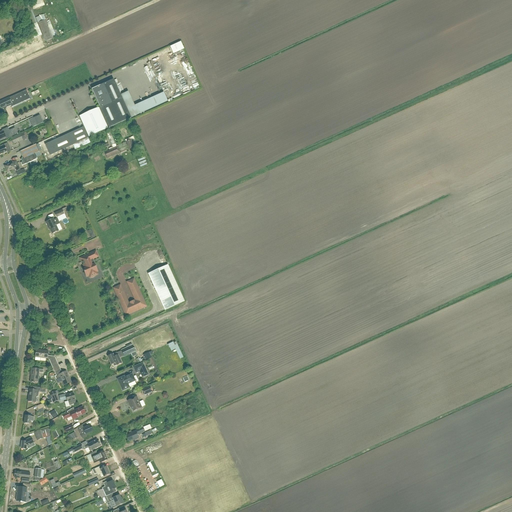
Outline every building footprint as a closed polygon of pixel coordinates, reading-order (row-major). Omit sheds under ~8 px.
[(34,6),(34,8),(45,5),(42,0),(40,0),(39,1),(40,4),(34,6)] [(48,18),(54,38),(61,35),(58,27),(53,28),(48,13),(37,16),(39,21),(48,18)] [(45,42),(53,38),(46,20),(38,23),(45,42)] [(83,127),(44,144),(49,156),(88,138),(131,118),(114,80),(91,90),(99,107),(78,117),(83,127)] [(9,98),(0,101),(0,107),(1,109),(11,104),(12,106),(25,101),(29,99),(26,91),(21,93),(9,98)] [(70,105),(72,109),(71,109),(72,113),(77,111),(76,107),(80,105),(79,102),(70,105)] [(43,123),(40,116),(33,119),(37,126),(43,123)] [(0,140),(5,138),(6,139),(12,137),(12,136),(17,134),(18,134),(18,133),(17,134),(15,129),(14,128),(13,129),(10,130),(9,131),(8,128),(2,130),(2,131),(0,132),(0,140)] [(23,140),(26,139),(25,136),(27,135),(26,132),(11,139),(13,144),(23,140)] [(111,132),(108,134),(114,146),(117,144),(111,132)] [(125,142),(116,146),(105,151),(107,158),(120,153),(119,151),(127,148),(128,150),(135,147),(132,139),(130,140),(125,142)] [(7,153),(11,152),(7,143),(0,146),(0,148),(0,147),(0,154),(3,153),(3,154),(7,153)] [(36,145),(35,145),(20,152),(24,161),(20,163),(22,166),(30,162),(31,165),(37,162),(36,160),(37,159),(36,158),(41,156),(39,151),(36,145)] [(20,170),(16,161),(13,163),(12,162),(9,164),(5,166),(7,172),(10,170),(11,171),(15,169),(16,172),(20,170)] [(56,218),(64,214),(62,210),(54,213),(56,218)] [(60,224),(57,219),(53,221),(53,219),(46,223),(48,228),(49,228),(52,234),(58,232),(56,226),(60,224)] [(96,251),(85,256),(80,258),(81,261),(85,269),(83,270),(83,272),(86,277),(89,276),(90,278),(92,278),(97,275),(96,272),(98,272),(95,264),(92,266),(90,261),(92,260),(98,257),(96,251)] [(165,311),(185,301),(168,265),(148,274),(165,311)] [(128,282),(136,300),(121,307),(125,316),(147,307),(134,279),(128,282)] [(113,289),(118,300),(124,297),(119,286),(117,287),(116,287),(117,287),(113,289),(113,288),(113,289)] [(124,357),(135,352),(132,345),(121,350),(124,357)] [(50,362),(56,360),(54,357),(47,356),(48,351),(36,350),(35,360),(40,361),(40,358),(48,359),(50,362)] [(118,355),(117,353),(113,354),(107,357),(111,365),(113,364),(114,367),(122,363),(118,355)] [(148,375),(143,363),(133,367),(136,374),(139,372),(142,378),(148,375)] [(43,373),(43,370),(39,370),(32,369),(30,381),(38,382),(39,373),(43,373)] [(55,373),(56,376),(55,377),(56,379),(60,378),(64,386),(71,382),(66,371),(62,373),(61,370),(55,373)] [(135,381),(132,375),(125,378),(124,377),(118,380),(123,391),(129,388),(127,384),(135,381)] [(145,396),(152,392),(149,386),(142,390),(145,396)] [(40,388),(36,387),(35,390),(29,390),(28,401),(35,402),(36,397),(37,397),(38,397),(39,391),(40,388)] [(66,395),(65,394),(59,396),(60,402),(67,400),(67,402),(68,401),(69,405),(76,404),(75,399),(73,393),(66,395)] [(141,408),(136,397),(127,401),(129,406),(130,405),(133,412),(141,408)] [(85,413),(82,407),(74,411),(73,408),(66,412),(67,414),(63,416),(64,419),(71,416),(73,420),(78,417),(77,416),(85,413)] [(33,422),(34,417),(31,417),(31,416),(25,416),(23,424),(30,424),(30,421),(33,422)] [(66,433),(74,429),(72,425),(64,429),(66,433)] [(93,431),(90,425),(83,428),(82,425),(77,428),(82,439),(86,437),(85,434),(93,431)] [(130,433),(131,434),(126,436),(129,442),(133,440),(134,441),(139,439),(137,435),(148,430),(146,426),(130,433)] [(41,431),(34,433),(37,441),(43,439),(50,436),(48,428),(41,431)] [(21,441),(21,449),(26,450),(26,446),(27,446),(28,449),(35,445),(34,443),(31,437),(26,440),(25,442),(21,441)] [(97,440),(84,446),(86,449),(88,448),(90,451),(100,446),(97,440)] [(72,449),(74,453),(83,448),(80,444),(72,449)] [(108,460),(103,451),(97,454),(96,452),(90,455),(93,461),(98,459),(101,463),(108,460)] [(101,469),(100,467),(92,470),(94,475),(97,474),(98,476),(102,474),(103,477),(110,474),(106,467),(101,469)] [(30,472),(16,471),(16,472),(15,472),(14,476),(15,476),(15,478),(22,479),(22,482),(28,483),(30,472)] [(41,486),(48,482),(46,477),(39,481),(41,486)] [(104,498),(112,494),(117,492),(115,489),(116,488),(113,481),(108,483),(107,482),(103,483),(105,487),(102,488),(106,497),(104,498)] [(29,492),(30,485),(23,484),(22,488),(17,487),(17,493),(16,501),(20,502),(25,503),(26,492),(29,492)] [(87,488),(83,489),(87,497),(92,495),(90,489),(88,490),(87,488)] [(112,494),(104,498),(107,503),(114,500),(116,507),(123,504),(119,495),(114,498),(112,494)]
